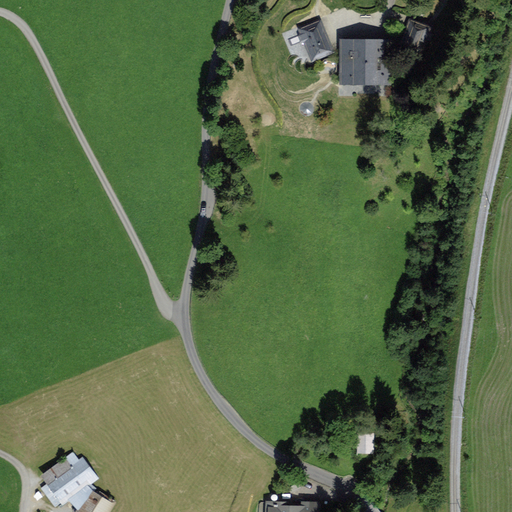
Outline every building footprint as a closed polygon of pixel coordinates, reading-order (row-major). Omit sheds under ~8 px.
[(431,34),(428,29),(428,28),(410,21),(399,51),(417,58),(424,40),(429,39),(431,34)] [(305,42),(307,41),(314,58),(331,51),(319,22),(302,29),(303,32),(301,32),(299,36),(301,41),(305,42)] [(372,83),(388,83),(388,45),(343,45),(343,83),(358,83),(359,79),(372,79),(372,83)] [(370,436),(361,436),(361,449),(370,449),(370,436)] [(73,453),(43,475),(62,500),(84,483),(87,487),(91,484),(97,479),(82,459),(79,461),(73,453)] [(88,492),(82,502),(80,500),(73,511),(74,511),(79,511),(80,511),(108,511),(115,502),(99,492),(96,497),(88,492)] [(287,509),(287,504),(261,503),(260,504),(259,511),(316,511),(317,505),(303,504),(303,510),(287,509)]
